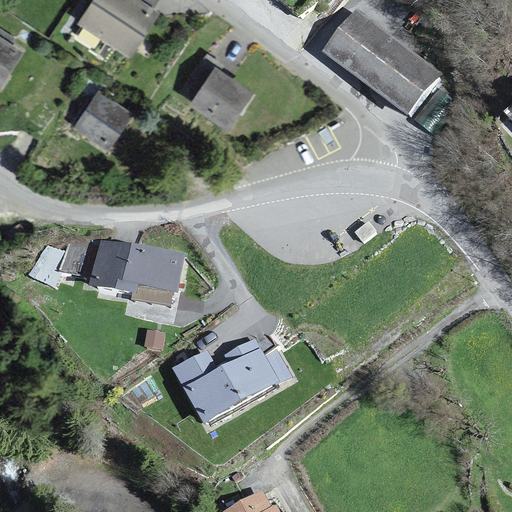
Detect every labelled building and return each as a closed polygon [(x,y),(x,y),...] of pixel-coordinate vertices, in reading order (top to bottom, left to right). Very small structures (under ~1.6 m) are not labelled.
[(162,14),(140,0),(99,0),(83,26),(135,58),(162,14)] [(444,82),(361,19),(332,58),(414,120),(444,82)] [(26,57),(0,37),(0,87),(2,89),(26,57)] [(195,94),(214,64),(202,57),(183,87),(195,94)] [(258,97),(220,71),(197,105),(236,130),(258,97)] [(136,116),(100,95),(78,132),(113,153),(136,116)] [(186,262),(105,249),(97,296),(168,307),(171,294),(181,296),(186,262)] [(284,390),(258,346),(191,385),(217,429),(284,390)] [(278,511),(274,511),(265,495),(234,511),(282,511),(282,510),(278,511)]
